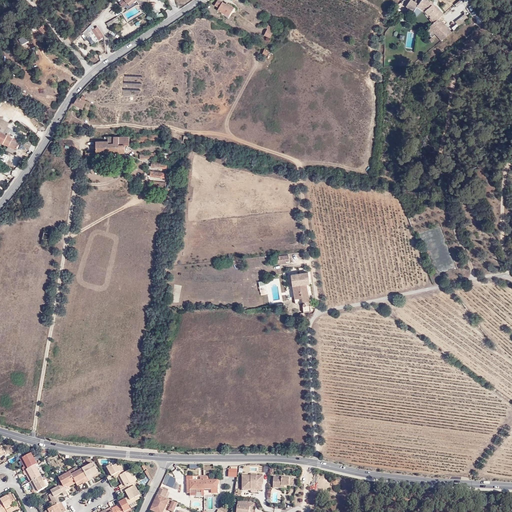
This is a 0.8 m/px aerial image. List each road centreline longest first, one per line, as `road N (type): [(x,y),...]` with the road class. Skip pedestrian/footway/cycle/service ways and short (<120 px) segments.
road 1 (secondary): [(511,486),(309,461),(168,457)]
road 2 (track): [(132,171),(74,193),(33,441)]
road 3 (secondary): [(168,457),(57,446),(0,431)]
road 4 (tertiary): [(93,70),(0,207)]
road 5 (tertiary): [(200,0),(93,70)]
